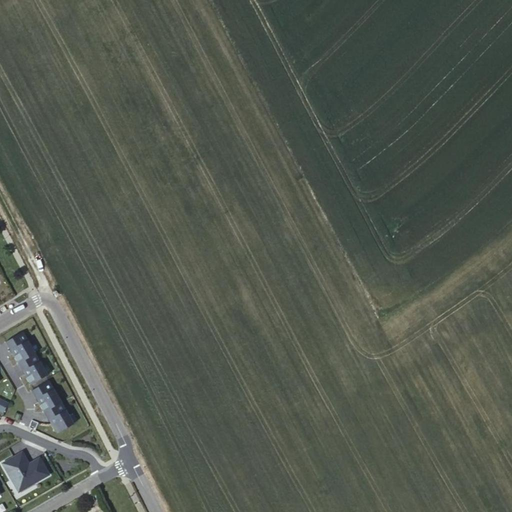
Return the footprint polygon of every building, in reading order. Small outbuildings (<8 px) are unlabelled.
[(35,353),(22,331),(5,341),(10,349),(13,348),(15,351),(12,352),(18,363),(35,353)] [(47,374),(35,353),(18,363),(22,370),(25,369),(27,372),(24,373),(30,384),(47,374)] [(48,379),(32,389),(37,397),(39,396),(41,399),(38,401),(44,412),(62,402),(48,379)] [(73,422),(62,402),(44,412),(48,419),(52,417),(53,420),(50,422),(56,432),(73,422)] [(20,453),(2,464),(19,492),(47,474),(37,458),(26,464),(20,453)]
